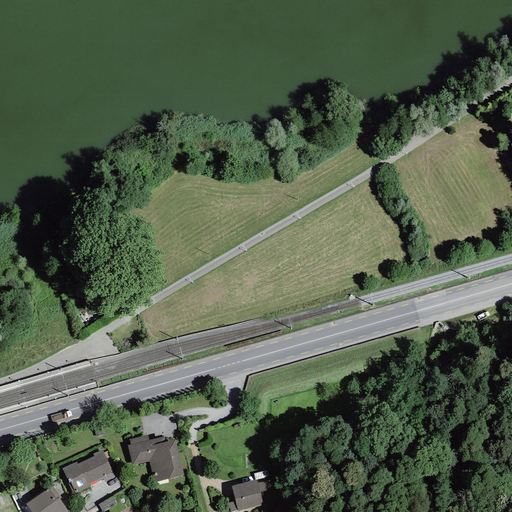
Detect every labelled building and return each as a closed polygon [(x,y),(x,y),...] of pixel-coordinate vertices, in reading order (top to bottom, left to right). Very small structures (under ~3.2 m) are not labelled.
[(90,197),(74,205),(83,225),(99,218),(90,197)] [(165,443),(164,437),(149,440),(148,435),(129,439),(130,444),(127,445),(132,466),(149,462),(154,483),(184,475),(175,440),(165,443)] [(76,462),(62,469),(69,483),(68,484),(73,494),(104,480),(105,482),(115,477),(112,472),(102,450),(93,454),(94,456),(77,464),(76,462)] [(257,480),(231,486),(235,501),(228,503),(230,511),(231,511),(237,511),(263,505),(260,493),(273,489),(270,479),(257,483),(257,480)] [(61,498),(52,485),(25,505),(30,511),(65,511),(68,511),(59,499),(61,498)]
